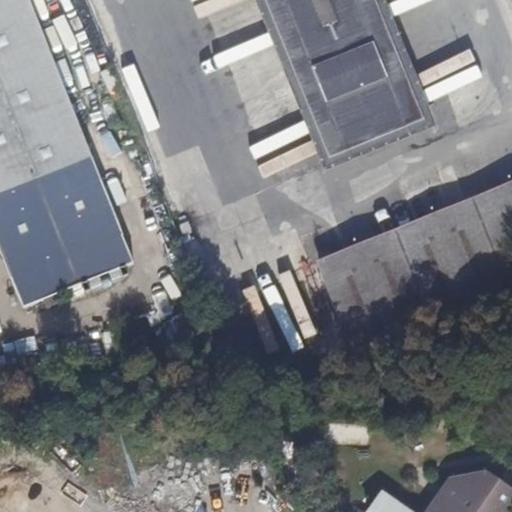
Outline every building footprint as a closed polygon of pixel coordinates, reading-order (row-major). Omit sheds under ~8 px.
[(123,238),(28,0),(0,0),(0,253),(12,283),(123,238)] [(263,0),(329,161),(424,122),(374,0),(263,0)] [(356,363),(511,299),(511,195),(404,239),(397,241),(319,273),(356,363)] [(343,344),(312,267),(283,278),(314,355),(315,357),(343,344)] [(306,346),(280,280),(252,291),(277,356),(306,346)] [(270,348),(248,292),(219,304),(241,359),(270,348)] [(511,511),(511,492),(484,473),(451,480),(428,511),(511,511)]
